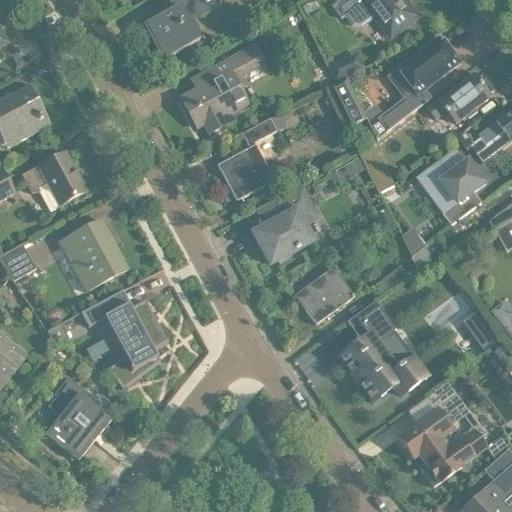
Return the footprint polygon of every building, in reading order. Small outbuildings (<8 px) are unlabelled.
[(212,0),(166,0),(175,15),(163,21),(160,16),(141,27),(160,62),(174,55),(176,58),(204,43),(192,20),(220,6),(219,4),(215,6),(212,0)] [(390,38),(417,18),(403,0),(339,0),(331,6),(341,19),(344,16),(352,27),(361,28),(375,18),(390,38)] [(462,51),(486,34),(478,22),(453,40),(462,51)] [(364,115),(366,119),(377,141),(389,132),(430,100),(423,91),(459,64),(440,39),(389,78),(406,100),(383,117),(382,116),(375,106),(364,115)] [(265,70),(253,47),(232,58),(209,71),(209,70),(197,77),(204,89),(197,93),(196,91),(180,99),(196,128),(203,125),(208,134),(225,125),(220,116),(228,112),(229,115),(247,105),(233,80),(241,76),(244,81),(265,70)] [(338,64),(329,68),(335,82),(350,76),(345,66),(338,64)] [(427,109),(435,121),(446,112),(456,124),(466,117),(467,118),(476,112),(475,110),(492,97),(489,93),(493,90),(482,76),(478,79),(476,76),(454,93),(452,90),(427,109)] [(346,79),(328,89),(347,128),(366,119),(346,79)] [(49,125),(28,86),(0,100),(0,137),(6,148),(49,125)] [(284,97),(278,100),(284,110),(293,105),(290,99),(284,97)] [(497,118),(498,120),(496,122),(504,132),(485,146),(481,140),(471,148),(483,164),(511,141),(511,109),(505,115),(503,113),(497,118)] [(253,144),(275,132),(285,127),(279,115),(241,135),(248,149),(216,166),(235,202),(273,181),(253,144)] [(391,187),(376,157),(370,145),(358,151),(380,193),(391,187)] [(447,211),(442,215),(451,227),(481,204),(476,197),(475,197),(480,204),(474,208),(466,198),(484,184),(469,163),(466,165),(456,152),(439,165),(441,168),(436,173),(433,170),(420,179),(433,196),(435,195),(447,211)] [(85,193),(64,154),(22,177),(31,193),(37,189),(49,212),(85,193)] [(358,169),(354,161),(336,171),(340,179),(358,169)] [(0,200),(13,194),(5,179),(1,170),(0,170),(0,200)] [(272,223),(252,234),(269,265),(279,259),(280,260),(295,252),(294,251),(311,242),(298,217),(311,210),(301,192),(266,211),(272,223)] [(505,225),(511,220),(511,205),(498,216),(505,225)] [(111,241),(100,221),(58,243),(84,293),(127,270),(115,249),(113,250),(109,242),(111,241)] [(511,222),(488,235),(495,247),(511,238),(511,222)] [(0,261),(11,282),(34,269),(21,245),(0,255),(0,261)] [(353,297),(332,268),(293,296),(315,326),(353,297)] [(382,296),(407,278),(399,268),(374,286),(382,296)] [(121,390),(158,362),(152,350),(165,342),(144,302),(130,309),(128,305),(114,312),(107,299),(80,314),(80,315),(82,314),(89,326),(87,327),(87,328),(104,319),(124,357),(106,371),(121,390)] [(376,344),(394,331),(373,303),(346,322),(360,342),(338,358),(339,359),(338,360),(342,366),(343,365),(345,368),(344,369),(348,375),(349,374),(359,387),(358,388),(362,394),(363,393),(365,396),(364,397),(368,402),(370,401),(371,403),(393,387),(400,397),(425,379),(411,360),(401,367),(401,366),(395,370),(376,344)] [(511,318),(502,305),(493,312),(509,332),(511,329),(511,318)] [(481,312),(465,318),(477,348),(493,342),(481,312)] [(59,325),(46,332),(53,345),(66,338),(59,326),(59,325)] [(457,336),(468,349),(476,341),(466,329),(457,336)] [(0,385),(24,356),(0,336),(0,385)] [(105,339),(86,348),(90,359),(110,351),(105,339)] [(77,462),(111,420),(109,418),(117,408),(101,396),(96,401),(67,377),(53,395),(55,397),(47,407),(59,417),(44,435),(77,462)] [(481,441),(486,438),(446,383),(425,398),(435,411),(397,439),(412,460),(421,454),(427,463),(419,469),(432,488),(460,468),(459,467),(485,449),(493,460),(494,459),(494,458),(505,448),(498,439),(486,448),(481,441)] [(511,455),(507,450),(483,472),(493,482),(493,483),(511,465),(511,455)] [(483,491),(460,511),(503,511),(496,504),(511,488),(511,465),(493,483),(493,482),(483,491)]
